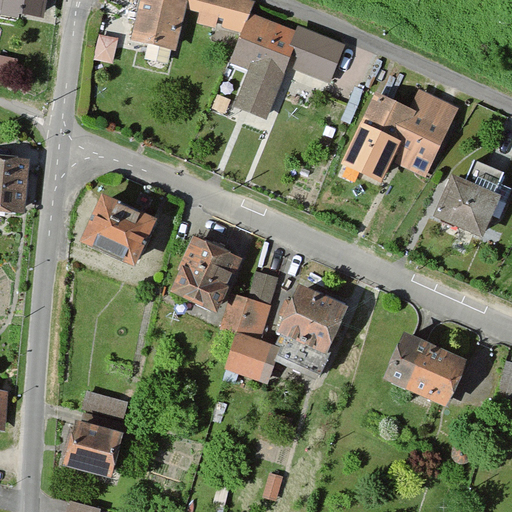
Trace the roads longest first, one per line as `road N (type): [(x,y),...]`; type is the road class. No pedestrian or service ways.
road 1 (residential): [(511,332),(64,131)]
road 2 (residential): [(29,511),(42,294),(64,131)]
road 3 (residential): [(511,104),(271,0)]
road 4 (residential): [(64,131),(79,0)]
